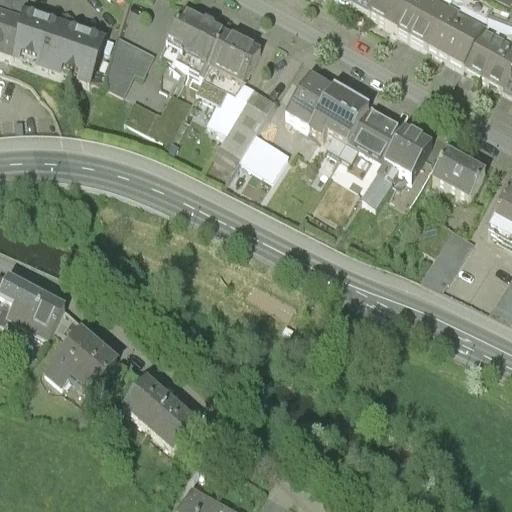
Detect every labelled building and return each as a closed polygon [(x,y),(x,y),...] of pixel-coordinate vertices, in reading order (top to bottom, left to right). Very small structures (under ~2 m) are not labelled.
[(0,0),(0,20),(20,27),(21,19),(24,0),(0,0)] [(332,0),(330,4),(367,22),(379,0),(332,0)] [(446,21),(445,24),(403,0),(379,0),(367,22),(435,61),(455,26),(446,21)] [(511,15),(511,12),(501,7),(494,20),(507,26),(511,15)] [(20,27),(12,66),(88,92),(104,47),(68,35),(73,23),(61,19),(57,31),(24,20),(24,19),(21,19),(20,27)] [(0,61),(12,66),(20,27),(0,20),(0,61)] [(206,74),(224,41),(184,20),(169,50),(185,58),(183,62),(206,74)] [(435,61),(462,76),(481,44),(482,42),(455,26),(435,61)] [(260,60),(224,41),(206,74),(242,93),(243,92),(260,60)] [(511,78),(511,61),(481,44),(462,76),(500,98),(511,78)] [(153,63),(118,45),(103,93),(122,103),(134,80),(142,84),(153,63)] [(309,139),(331,99),(308,85),(285,125),(309,139)] [(183,123),(227,144),(246,111),(235,106),(201,89),(190,109),(183,123)] [(242,93),(235,106),(246,111),(266,124),(275,111),(243,92),(242,93)] [(160,120),(133,107),(124,129),(169,151),(183,123),(190,109),(171,99),(160,120)] [(366,118),(331,99),(309,139),(321,146),(325,140),(347,152),(366,118)] [(266,124),(246,111),(227,144),(202,183),(224,191),(238,168),(255,142),(266,124)] [(403,139),(366,118),(347,152),(382,172),(384,173),(403,139)] [(429,154),(403,139),(384,173),(397,181),(410,188),(429,154)] [(288,163),(255,142),(238,168),(271,189),(288,163)] [(485,180),(449,160),(434,188),(469,208),(485,180)] [(360,207),(376,217),(397,181),(384,173),(382,172),(360,207)] [(511,198),(490,237),(511,249),(511,198)] [(451,236),(426,278),(448,288),(471,249),(451,236)] [(0,275),(0,307),(12,311),(13,306),(0,298),(0,292),(7,279),(0,275)] [(64,310),(7,279),(0,292),(0,298),(13,306),(12,311),(11,314),(28,324),(25,329),(48,343),(64,310)] [(511,283),(489,320),(509,332),(511,327),(511,283)] [(0,307),(0,327),(3,328),(11,314),(12,311),(0,307)] [(85,338),(86,338),(90,335),(79,326),(65,343),(69,346),(69,345),(75,350),(85,338)] [(69,346),(44,374),(61,388),(71,376),(91,394),(106,376),(105,375),(116,363),(86,338),(85,338),(75,350),(69,345),(69,346)] [(197,425),(146,381),(121,409),(172,453),(197,425)] [(228,511),(191,491),(179,511),(228,511)]
